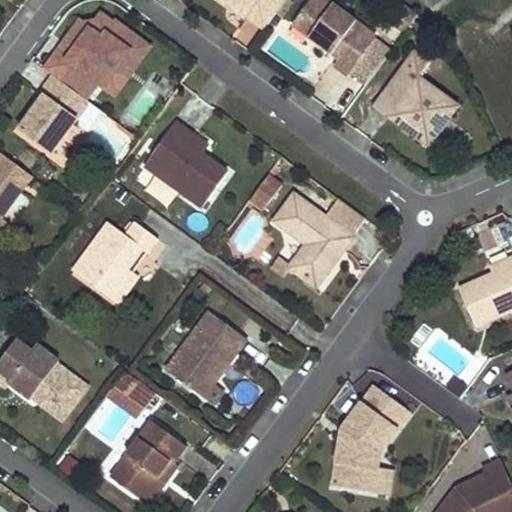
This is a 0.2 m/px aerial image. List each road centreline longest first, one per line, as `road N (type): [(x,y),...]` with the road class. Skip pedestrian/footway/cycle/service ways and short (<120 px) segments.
road 1 (residential): [(438,216),(129,0)]
road 2 (residential): [(438,216),(249,511)]
road 3 (residential): [(74,0),(0,97)]
